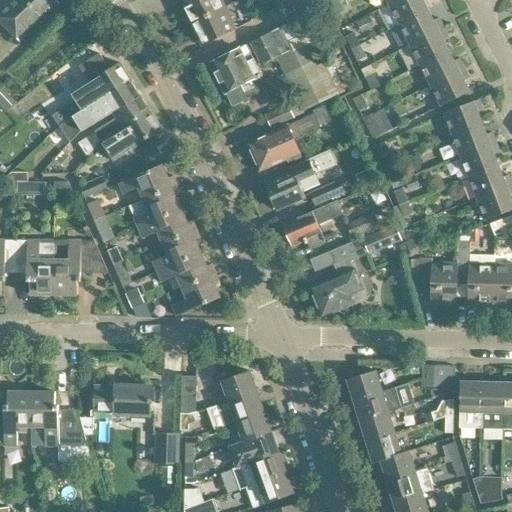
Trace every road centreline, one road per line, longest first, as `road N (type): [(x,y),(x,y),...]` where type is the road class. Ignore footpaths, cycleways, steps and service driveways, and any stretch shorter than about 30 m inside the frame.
road 1 (unclassified): [(114,0),(209,159),(280,337)]
road 2 (unclassified): [(280,337),(0,331)]
road 3 (residential): [(280,337),(511,343)]
road 4 (unclassified): [(280,337),(340,511)]
